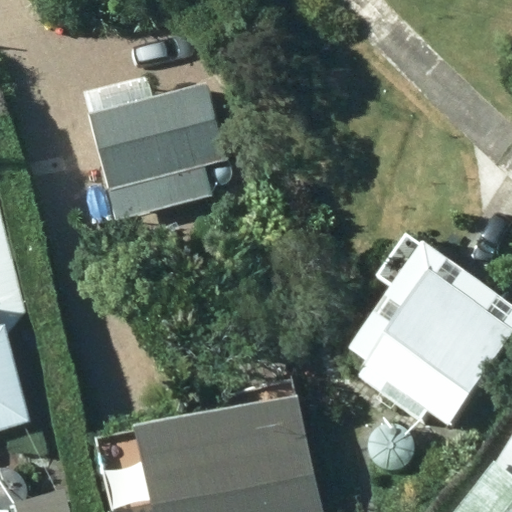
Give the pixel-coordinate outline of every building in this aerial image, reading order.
[(87,90),(119,217),(214,192),(207,163),(231,156),(221,117),(241,112),(231,75),(156,94),(151,74),(87,90)] [(0,426),(34,418),(11,330),(29,309),(0,198),(0,426)] [(366,363),(450,421),(511,332),(511,296),(427,238),(352,345),(370,357),(366,363)] [(139,423),(158,511),(327,511),(299,388),(139,423)] [(511,511),(511,439),(453,511),(511,511)] [(15,499),(18,511),(72,511),(67,486),(15,499)]
